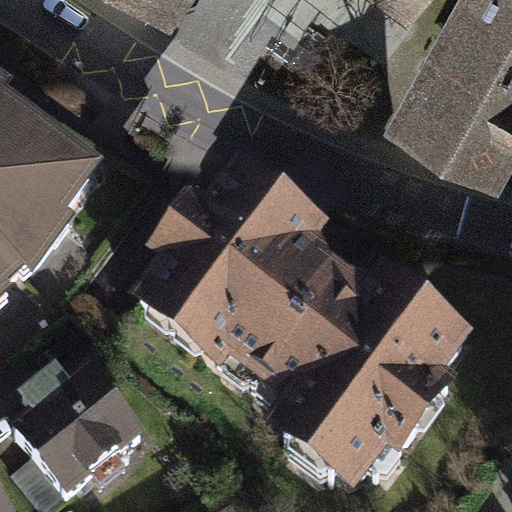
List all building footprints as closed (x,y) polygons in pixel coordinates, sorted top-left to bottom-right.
[(130,0),(152,15),(162,0),(130,0)] [(511,142),(511,0),(396,0),(409,10),(445,36),(395,127),(491,181),(511,142)] [(58,229),(89,184),(0,118),(0,298),(20,280),(16,276),(34,261),(31,257),(54,226),(58,229)] [(312,253),(320,241),(241,181),(198,237),(182,235),(161,262),(168,277),(142,312),(222,372),(231,359),(251,362),(287,389),(295,408),(286,420),(284,435),(297,446),(309,440),(340,463),(338,476),(351,487),(365,481),(387,451),(408,448),(439,407),(436,386),(464,349),(384,289),(375,302),(341,297),(342,291),(331,283),(325,285),(312,253)] [(66,502),(141,442),(89,380),(68,397),(56,381),(24,407),(36,422),(15,439),(66,502)]
